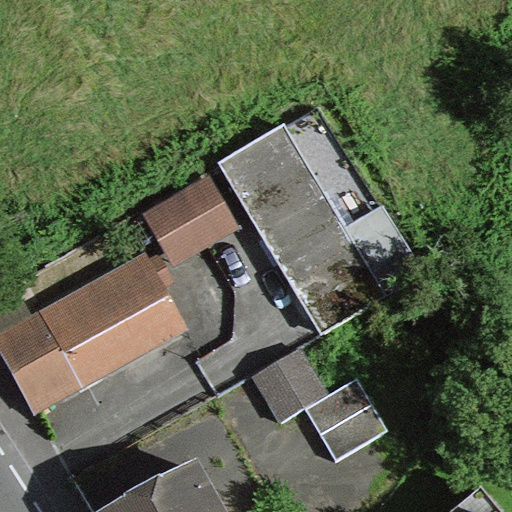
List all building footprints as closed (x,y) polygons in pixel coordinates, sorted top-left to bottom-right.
[(285,121),(224,156),(323,327),(382,293),(285,121)] [(208,178),(149,213),(176,259),(235,222),(208,178)] [(150,260),(163,282),(172,277),(160,254),(150,260)] [(147,255),(50,310),(71,349),(91,338),(106,367),(187,323),(163,282),(150,260),(147,255)] [(0,337),(0,342),(37,405),(87,378),(71,349),(50,310),(0,337)] [(71,349),(87,378),(106,367),(91,338),(71,349)] [(303,340),(256,368),(287,414),(331,388),(303,340)] [(361,371),(310,402),(325,428),(377,397),(361,371)] [(377,397),(325,428),(341,454),(392,423),(377,397)] [(223,511),(201,474),(195,463),(106,511),(223,511)] [(503,511),(485,490),(458,511),(503,511)]
